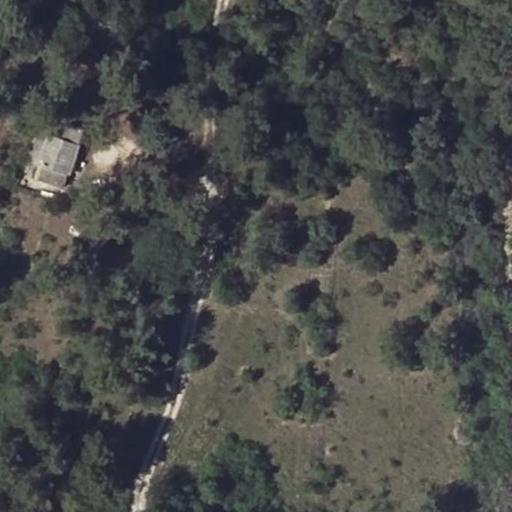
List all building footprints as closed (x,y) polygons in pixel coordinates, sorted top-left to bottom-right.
[(88,47),(86,48),(84,49),(82,50),(80,53),(80,55),(80,58),(81,61),(83,63),(85,64),(88,65),(92,64),(94,63),(96,61),(98,59),(97,55),(97,53),(96,50),(94,49),(91,47),(88,47)] [(117,84),(113,80),(109,86),(113,89),(117,84)] [(137,89),(124,80),(116,93),(128,101),(137,89)] [(165,96),(144,82),(131,104),(150,118),(165,96)] [(69,126),(64,140),(49,136),(35,180),(64,189),(83,131),(69,126)]
